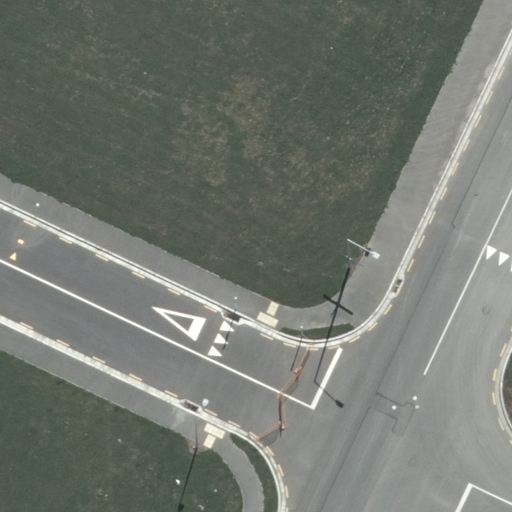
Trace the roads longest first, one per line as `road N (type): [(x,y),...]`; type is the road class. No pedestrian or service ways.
road 1 (residential): [(0,261),(390,446)]
road 2 (tertiary): [(511,204),(390,446)]
road 3 (residential): [(390,446),(511,503)]
